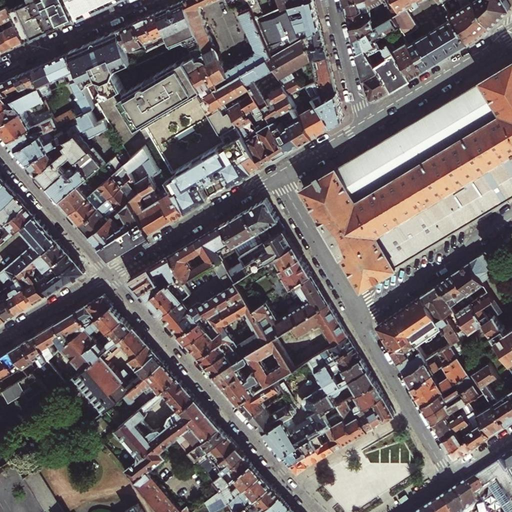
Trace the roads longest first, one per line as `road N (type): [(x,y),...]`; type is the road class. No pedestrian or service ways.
road 1 (residential): [(317,511),(109,273)]
road 2 (tertiary): [(109,273),(275,176)]
road 3 (residential): [(356,315),(453,478)]
road 4 (residential): [(511,214),(356,315)]
road 5 (tertiary): [(362,126),(511,37)]
road 6 (residential): [(109,273),(0,148)]
road 7 (residential): [(0,67),(150,0)]
road 8 (residential): [(275,176),(356,315)]
road 9 (residential): [(362,126),(330,0)]
road 10 (tertiary): [(109,273),(0,339)]
